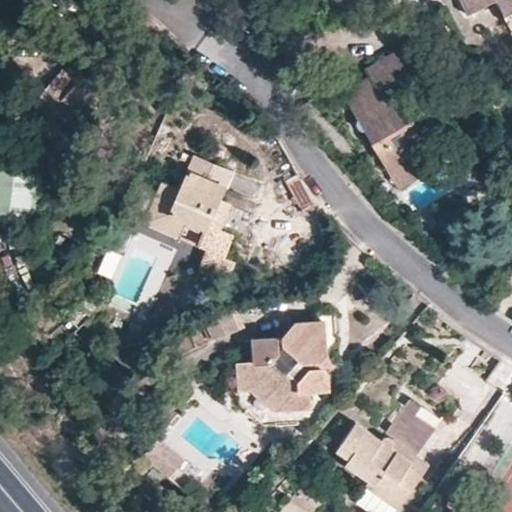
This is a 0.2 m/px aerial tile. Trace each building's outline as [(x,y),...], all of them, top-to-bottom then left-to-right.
[(511,0),(458,0),(465,13),(493,0),(494,0),(510,29),(511,28),(511,0)] [(391,90),(403,83),(417,76),(421,73),(405,45),(366,67),(376,85),(385,80),(391,90)] [(62,67),(38,94),(48,102),(36,115),(50,128),(45,134),(55,143),(72,123),(64,115),(71,106),(63,98),(77,82),(62,67)] [(440,142),(451,135),(432,102),(417,76),(403,83),(430,126),(440,142)] [(362,130),(368,130),(391,170),(403,163),(423,152),(427,149),(409,121),(396,99),(391,90),(385,80),(376,85),(350,101),(359,116),(357,120),(357,123),(358,126),(359,128),(362,130)] [(403,163),(411,176),(431,164),(423,152),(403,163)] [(193,154),(178,187),(162,181),(144,221),(179,236),(186,219),(205,227),(216,232),(218,226),(228,203),(218,199),(230,169),(193,154)] [(0,223),(40,224),(41,173),(0,171),(0,223)] [(313,206),(314,202),(297,173),(285,179),(302,211),(307,213),(313,206)] [(218,226),(216,232),(205,227),(197,247),(222,258),(233,233),(218,226)] [(229,305),(206,315),(216,338),(239,328),(229,305)] [(311,405),(311,387),(329,386),(329,370),(325,367),(319,367),(319,359),(325,358),(328,352),(336,341),(332,336),(335,335),(334,312),(318,312),(317,319),(295,321),(280,335),(253,337),(254,360),(237,362),(239,404),(251,414),(265,424),(304,422),(304,406),(311,405)] [(216,338),(206,315),(202,317),(212,340),(216,338)] [(133,374),(144,358),(132,353),(134,343),(120,347),(111,339),(104,349),(133,374)] [(400,444),(419,456),(442,420),(412,401),(389,437),(400,444)] [(400,444),(396,449),(391,446),(389,437),(382,434),(377,436),(355,422),(340,443),(353,452),(347,462),(370,479),(366,484),(385,498),(395,485),(408,493),(425,469),(412,460),(416,454),(400,444)] [(183,458),(160,435),(144,451),(167,474),(183,458)] [(416,454),(412,460),(425,469),(430,464),(416,454)] [(292,504),(303,511),(317,511),(327,498),(306,484),(292,504)] [(408,493),(395,485),(385,498),(398,507),(408,493)]
